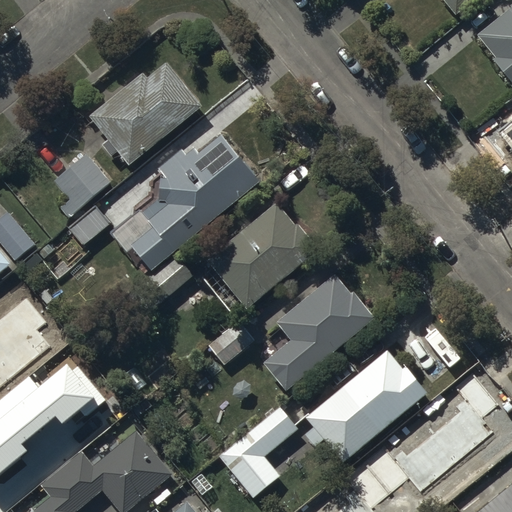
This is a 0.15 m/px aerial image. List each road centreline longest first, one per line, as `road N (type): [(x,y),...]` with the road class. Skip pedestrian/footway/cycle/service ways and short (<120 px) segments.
road 1 (residential): [(511,293),(270,0)]
road 2 (residential): [(93,0),(0,76)]
